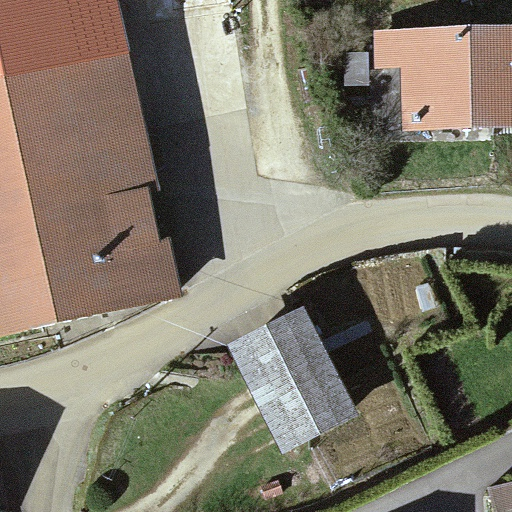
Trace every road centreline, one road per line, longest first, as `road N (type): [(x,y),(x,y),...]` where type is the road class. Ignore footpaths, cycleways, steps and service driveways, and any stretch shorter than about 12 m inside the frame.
road 1 (unclassified): [(71,374),(360,227),(429,214),(511,219)]
road 2 (track): [(294,254),(265,0)]
road 3 (residential): [(71,374),(54,511)]
road 4 (residential): [(511,453),(386,511)]
